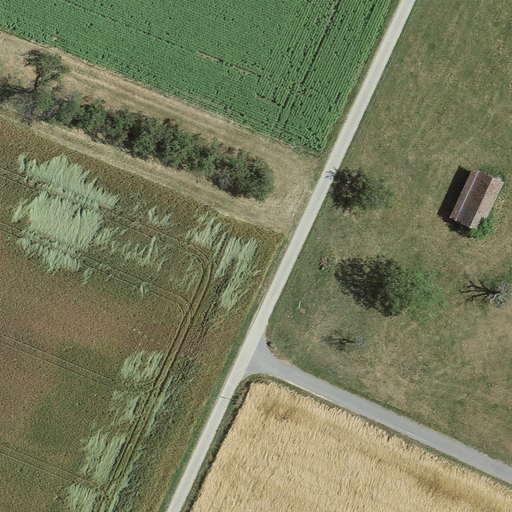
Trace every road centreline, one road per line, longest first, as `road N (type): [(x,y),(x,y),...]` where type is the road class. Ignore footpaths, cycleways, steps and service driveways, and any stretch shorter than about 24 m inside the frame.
road 1 (track): [(408,0),(174,511)]
road 2 (track): [(511,476),(246,354)]
